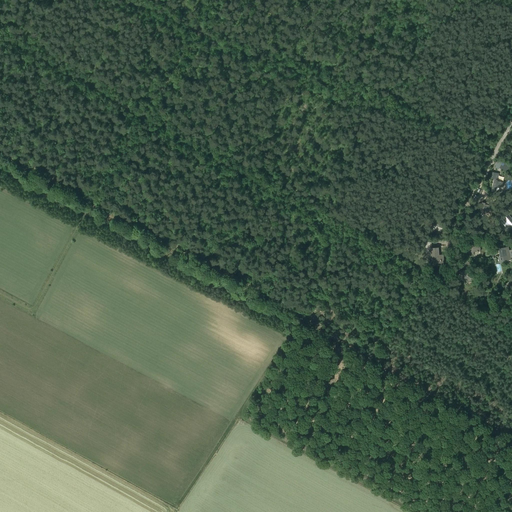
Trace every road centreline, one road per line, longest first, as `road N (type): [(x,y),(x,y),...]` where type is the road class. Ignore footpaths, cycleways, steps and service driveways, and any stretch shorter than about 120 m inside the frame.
road 1 (track): [(0,35),(511,332)]
road 2 (track): [(124,0),(511,160)]
road 3 (track): [(300,315),(511,437)]
road 4 (track): [(215,0),(89,204)]
road 5 (track): [(89,204),(300,315)]
